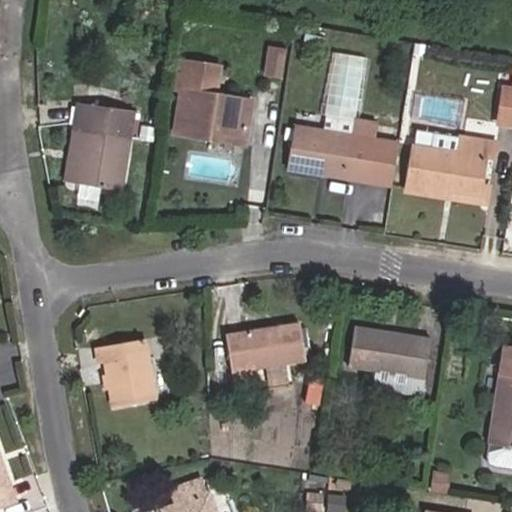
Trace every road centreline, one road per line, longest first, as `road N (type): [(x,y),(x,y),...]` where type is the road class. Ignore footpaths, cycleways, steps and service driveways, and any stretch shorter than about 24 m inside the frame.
road 1 (residential): [(511,287),(300,253),(34,288)]
road 2 (residential): [(77,511),(34,288)]
road 3 (residential): [(15,188),(8,103),(13,0)]
